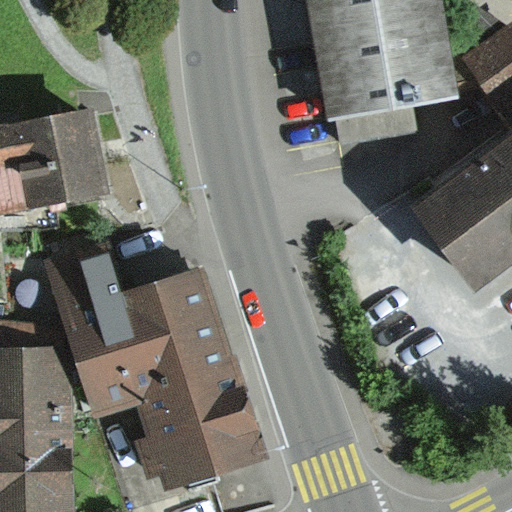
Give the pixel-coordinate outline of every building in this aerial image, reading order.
[(442,0),(309,0),(333,125),(461,102),(442,0)] [(511,25),(467,56),(504,110),(511,104),(511,25)] [(92,107),(0,124),(0,213),(109,193),(92,107)] [(511,131),(479,156),(407,207),(470,293),(511,263),(511,131)] [(109,237),(46,258),(99,421),(137,408),(166,495),(227,475),(270,461),(257,420),(224,322),(205,265),(126,290),(109,237)] [(67,511),(69,350),(0,349),(0,511),(67,511)]
